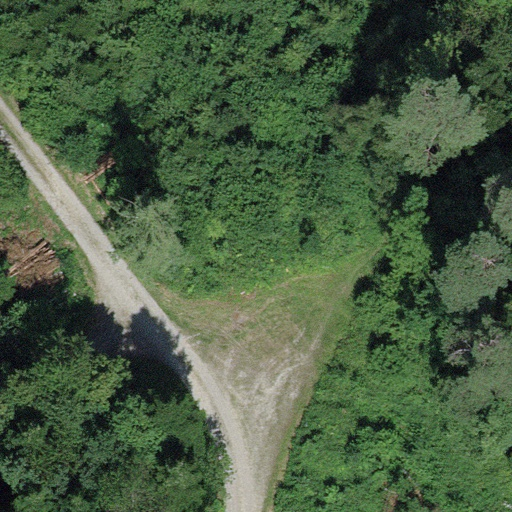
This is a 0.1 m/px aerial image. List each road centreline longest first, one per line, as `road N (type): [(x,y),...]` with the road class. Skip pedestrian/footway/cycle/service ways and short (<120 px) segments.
road 1 (track): [(246,511),(248,430),(220,380),(169,334),(0,115)]
road 2 (track): [(0,404),(169,334)]
